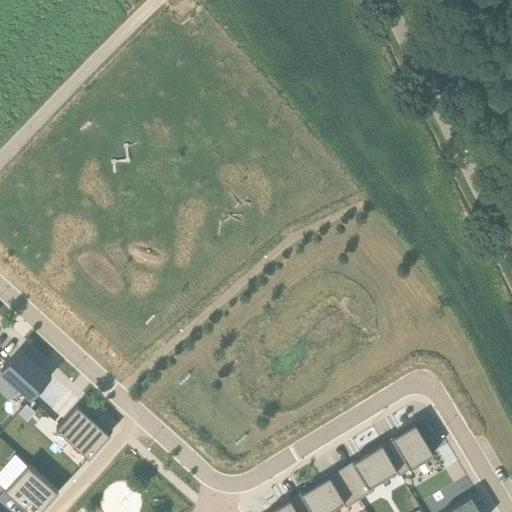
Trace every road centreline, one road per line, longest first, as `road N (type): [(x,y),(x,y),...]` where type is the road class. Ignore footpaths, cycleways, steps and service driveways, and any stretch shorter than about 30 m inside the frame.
road 1 (residential): [(213,470),(241,475),(414,374),(432,380),(511,511)]
road 2 (unclassified): [(511,245),(391,0)]
road 3 (unclassified): [(147,0),(0,153)]
road 4 (residential): [(0,279),(142,406)]
road 5 (residential): [(47,511),(142,406)]
